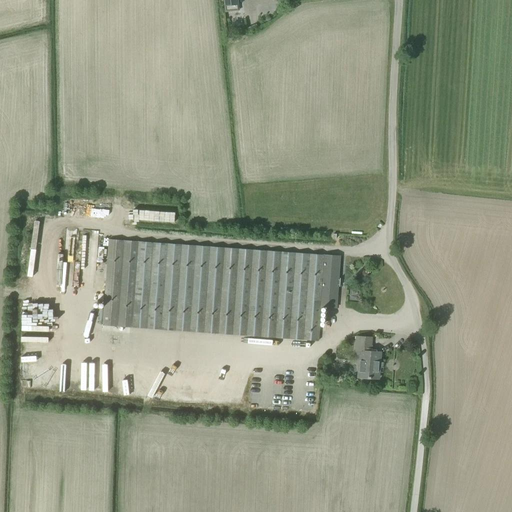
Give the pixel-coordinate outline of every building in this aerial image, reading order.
[(237,0),(223,0),(225,13),(239,11),(237,0)] [(59,200),(59,216),(84,215),(84,206),(89,206),(88,199),(59,200)] [(108,240),(102,325),(318,341),(320,307),(335,308),(335,302),(337,285),(339,286),(338,287),(339,287),(339,279),(339,280),(337,280),(339,257),(338,257),(108,240)] [(83,303),(86,285),(77,283),(74,301),(83,303)] [(343,296),(354,297),(355,288),(343,288),(343,296)] [(36,311),(32,311),(32,304),(27,304),(27,319),(36,319),(36,311)] [(371,338),(355,337),(354,357),(358,357),(357,378),(378,379),(380,353),(370,352),(371,338)] [(17,357),(17,371),(28,371),(28,357),(17,357)] [(185,365),(177,377),(181,380),(189,368),(185,365)] [(175,381),(167,393),(171,396),(179,383),(175,381)] [(199,398),(206,383),(201,381),(194,395),(199,398)]
